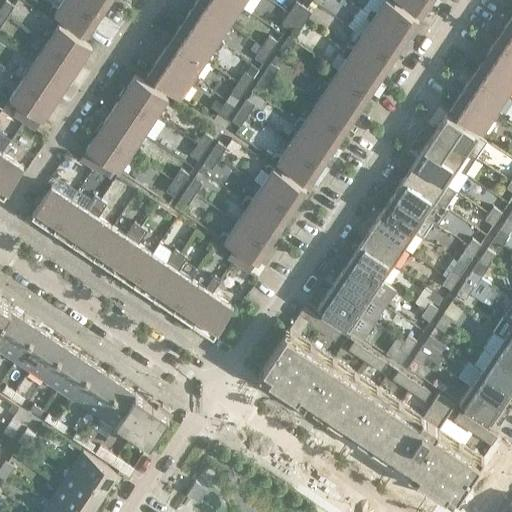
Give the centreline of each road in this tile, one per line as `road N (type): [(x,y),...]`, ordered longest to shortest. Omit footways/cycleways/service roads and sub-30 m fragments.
road 1 (unclassified): [(220,394),(477,0)]
road 2 (residential): [(0,228),(151,0)]
road 3 (unclassified): [(220,394),(0,238)]
road 4 (unclassified): [(394,511),(220,394)]
road 5 (unclassified): [(127,511),(220,394)]
